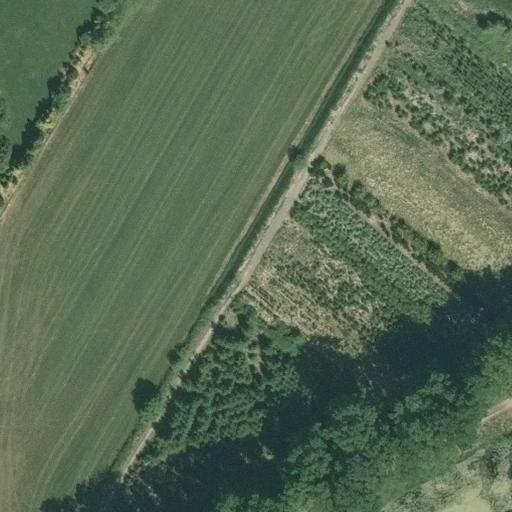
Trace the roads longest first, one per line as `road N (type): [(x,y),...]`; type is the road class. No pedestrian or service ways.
road 1 (unknown): [(405,0),(111,511)]
road 2 (track): [(511,411),(334,511)]
